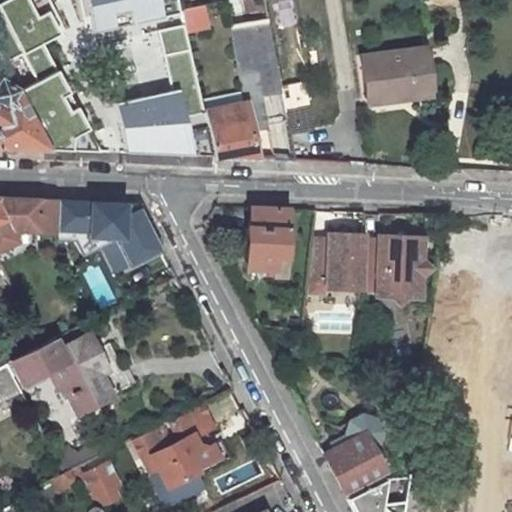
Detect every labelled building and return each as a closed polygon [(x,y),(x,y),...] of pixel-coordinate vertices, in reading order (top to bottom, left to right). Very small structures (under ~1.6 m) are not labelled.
[(55,70),(42,43),(70,28),(53,0),(0,0),(0,61),(5,72),(47,149),(99,151),(75,107),(68,112),(59,98),(68,92),(55,70)] [(176,0),(78,0),(86,34),(180,13),(179,10),(178,5),(176,0)] [(185,34),(209,29),(204,5),(179,10),(180,13),(182,25),(185,34)] [(281,93),(267,19),(264,5),(226,12),(229,25),(239,76),(257,73),(262,96),(268,128),(286,125),(286,124),(281,93)] [(113,104),(123,151),(211,156),(202,112),(185,34),(182,25),(158,31),(169,91),(113,104)] [(423,47),(360,56),(367,103),(410,97),(409,91),(429,88),(423,47)] [(0,147),(47,149),(5,72),(0,80),(0,79),(0,147)] [(257,73),(239,76),(243,99),(262,96),(257,73)] [(211,156),(253,158),(248,131),(268,128),(262,96),(243,99),(244,104),(227,107),(202,112),(211,156)] [(55,200),(0,197),(0,255),(20,246),(13,231),(37,232),(37,231),(54,231),(55,200)] [(54,231),(54,241),(74,243),(81,258),(101,248),(115,241),(129,266),(161,250),(137,203),(55,200),(54,231)] [(244,227),(242,267),(269,268),(269,276),(282,276),(283,256),(283,229),(285,229),(286,209),(248,207),(247,227),(244,227)] [(361,239),(361,235),(351,234),(343,227),(336,233),(326,234),(326,239),(312,238),(306,281),(324,282),(323,288),(358,289),(359,288),(361,239)] [(420,237),(397,236),(393,231),(389,236),(375,235),(375,240),(361,239),(359,288),(358,289),(374,290),(374,296),(389,297),(396,290),(402,297),(417,298),(418,275),(426,268),(419,259),(420,237)] [(115,241),(101,248),(114,273),(129,266),(115,241)] [(60,349),(82,338),(81,335),(77,327),(66,333),(55,339),(60,349)] [(82,338),(60,349),(55,339),(40,346),(39,345),(21,354),(12,359),(23,380),(54,364),(58,373),(54,375),(60,388),(65,386),(78,412),(112,395),(103,379),(100,374),(107,370),(89,334),(82,338)] [(0,407),(22,396),(11,375),(9,372),(4,363),(0,365),(0,407)] [(54,364),(23,380),(27,388),(54,375),(58,373),(54,364)] [(112,395),(131,385),(123,369),(103,379),(112,395)] [(203,402),(131,438),(141,457),(142,456),(149,453),(148,451),(188,431),(192,440),(216,428),(203,402)] [(379,432),(372,419),(359,415),(346,422),(343,436),(328,444),(329,445),(331,450),(322,454),(342,493),(352,511),(400,511),(402,502),(405,477),(382,477),(382,472),(385,471),(385,470),(374,448),(371,450),(365,439),(379,432)] [(165,485),(214,460),(207,446),(199,443),(194,445),(192,440),(188,431),(148,451),(149,453),(157,469),(165,485)] [(379,432),(365,439),(371,450),(374,448),(373,446),(377,443),(379,439),(380,435),(379,432)] [(142,456),(150,473),(157,469),(149,453),(142,456)] [(99,464),(77,476),(90,504),(99,499),(101,504),(116,497),(99,464)] [(57,492),(75,482),(69,469),(62,472),(50,480),(57,492)]
